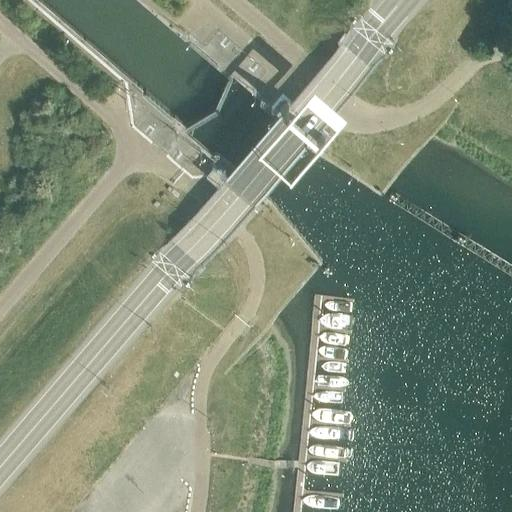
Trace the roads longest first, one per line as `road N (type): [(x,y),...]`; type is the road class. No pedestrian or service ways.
road 1 (tertiary): [(174,265),(400,0)]
road 2 (tertiary): [(174,265),(0,466)]
